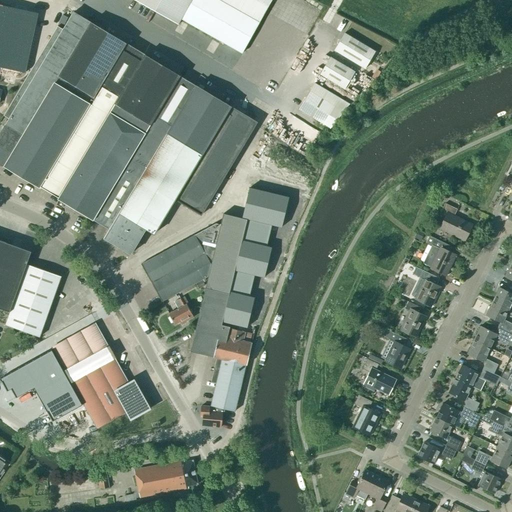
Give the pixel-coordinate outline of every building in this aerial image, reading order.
[(134,0),(179,25),(182,20),(242,54),(272,0),(134,0)] [(0,67),(25,73),(38,13),(0,5),(0,67)] [(57,26),(4,116),(9,119),(7,122),(0,134),(0,164),(40,188),(41,187),(59,198),(58,199),(93,220),(109,230),(104,238),(130,254),(146,229),(154,234),(157,229),(161,231),(170,215),(173,210),(170,208),(175,199),(201,215),(257,122),(73,12),(63,30),(57,26)] [(365,69),(375,52),(344,33),(334,50),(365,69)] [(344,89),(355,72),(330,57),(320,74),(344,89)] [(359,81),(355,78),(349,87),(353,90),(359,81)] [(314,83),(309,91),(298,109),(323,124),(330,128),(350,104),(314,83)] [(294,148),(300,138),(290,132),(284,143),(294,148)] [(247,219),(222,322),(246,327),(253,298),(249,297),(254,275),(264,277),(271,248),(266,247),(271,225),(281,227),(288,198),(280,196),(278,195),(277,195),(275,195),(273,194),(271,194),(258,191),(255,190),(249,189),(242,218),(247,219)] [(463,243),(472,224),(471,225),(454,216),(457,209),(445,203),(439,215),(445,218),(439,230),(463,242),(463,243)] [(215,223),(140,264),(161,302),(208,276),(189,351),(214,357),(208,382),(216,384),(211,405),(234,411),(245,365),(246,365),(252,342),(244,341),(246,331),(229,327),(221,325),(222,322),(247,219),(242,218),(223,213),(220,225),(215,223)] [(414,238),(421,241),(424,234),(418,230),(414,238)] [(448,245),(429,236),(426,243),(432,246),(423,264),(429,267),(447,276),(447,275),(446,274),(455,257),(456,258),(456,257),(445,251),(448,245)] [(0,308),(10,312),(5,325),(39,337),(61,277),(31,266),(35,256),(30,254),(31,252),(0,240),(0,308)] [(423,271),(416,267),(413,274),(420,277),(424,279),(415,297),(432,306),(433,305),(431,305),(440,287),(441,288),(441,287),(436,285),(439,279),(423,271)] [(492,302),(509,310),(511,303),(511,294),(499,288),(492,302)] [(186,304),(182,297),(174,302),(178,309),(168,314),(174,325),(180,322),(182,325),(187,322),(186,321),(193,317),(186,304)] [(426,319),(421,316),(424,310),(408,302),(405,309),(408,310),(399,328),(417,337),(418,337),(416,336),(425,318),(426,319)] [(502,330),(511,335),(511,324),(504,320),(509,310),(492,302),(486,316),(504,325),(502,330)] [(128,384),(95,324),(54,348),(97,428),(125,412),(130,420),(149,410),(133,382),(128,384)] [(511,346),(511,335),(502,330),(499,335),(480,326),(474,340),(490,348),(495,338),(511,346)] [(409,341),(393,333),(386,329),(383,336),(393,341),(384,359),(402,368),(403,368),(401,367),(410,349),(411,350),(406,347),(409,341)] [(485,359),(490,348),(474,340),(467,354),(485,363),(483,369),(493,374),(498,365),(485,359)] [(82,405),(51,350),(0,378),(0,379),(2,383),(7,392),(14,388),(19,396),(15,397),(16,398),(23,394),(34,388),(52,422),(60,418),(82,405)] [(396,381),(396,380),(376,370),(379,364),(367,358),(362,368),(370,372),(363,386),(374,391),(375,389),(389,395),(388,395),(395,380),(396,381)] [(489,383),(493,374),(483,369),(480,374),(462,365),(455,379),(471,387),(476,377),(489,383)] [(464,407),(475,412),(479,403),(466,397),(471,387),(455,379),(448,393),(467,402),(464,407)] [(369,436),(380,414),(368,409),(372,402),(358,395),(354,404),(362,408),(353,428),(369,436)] [(470,421),(475,412),(464,407),(461,413),(443,404),(436,417),(452,425),(458,415),(470,421)] [(221,428),(222,413),(209,411),(209,406),(201,406),(200,417),(203,417),(202,426),(208,426),(221,428)] [(494,410),(489,419),(492,421),(504,427),(507,421),(511,423),(511,415),(510,419),(494,410)] [(447,436),(452,425),(436,417),(429,431),(448,440),(445,446),(456,451),(460,442),(447,436)] [(511,437),(501,432),(504,427),(492,421),(491,423),(492,423),(489,430),(502,437),(497,447),(511,454),(511,437)] [(451,460),(456,451),(445,446),(443,451),(424,442),(417,456),(434,464),(439,454),(451,460)] [(479,451),(475,460),(485,465),(488,460),(506,469),(511,457),(511,454),(497,447),(492,457),(479,451)] [(469,457),(463,455),(461,461),(466,463),(469,457)] [(0,477),(10,463),(0,456),(0,477)] [(197,484),(193,461),(184,462),(184,460),(136,469),(137,476),(135,476),(139,492),(133,493),(133,494),(125,495),(126,501),(136,500),(136,498),(140,497),(140,498),(188,488),(188,486),(197,484)] [(485,465),(475,460),(470,469),(483,475),(478,486),(494,494),(501,480),(482,471),(485,465)] [(367,494),(376,476),(364,470),(357,485),(351,482),(345,494),(354,498),(358,490),(367,494)] [(109,488),(107,475),(98,476),(100,489),(109,488)] [(388,482),(376,476),(367,494),(377,499),(372,508),(381,511),(387,500),(381,496),(388,482)] [(424,511),(428,505),(404,493),(401,500),(391,495),(383,511),(424,511)]
